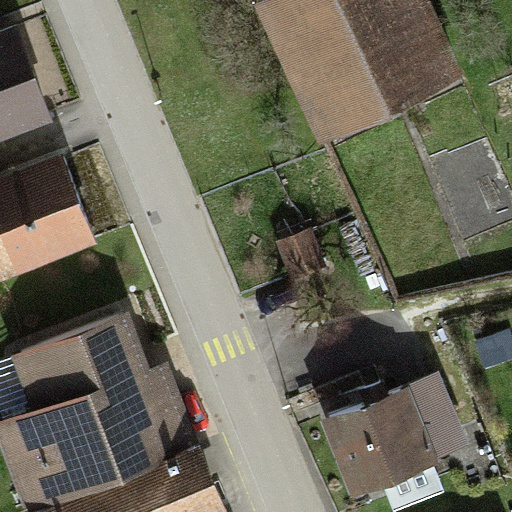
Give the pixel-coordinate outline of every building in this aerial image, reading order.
[(420,0),(301,0),(267,17),(333,149),(463,84),(420,0)] [(14,37),(0,42),(0,157),(53,138),(14,37)] [(0,283),(91,250),(61,167),(0,188),(0,283)] [(5,431),(31,511),(209,511),(166,379),(149,384),(130,327),(19,363),(37,421),(5,431)] [(416,388),(329,423),(357,493),(444,459),(416,388)]
